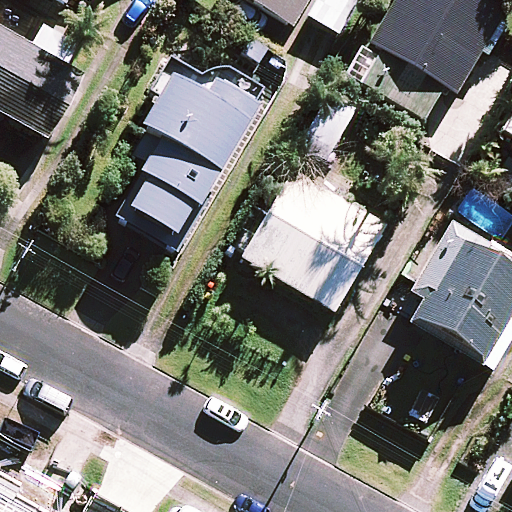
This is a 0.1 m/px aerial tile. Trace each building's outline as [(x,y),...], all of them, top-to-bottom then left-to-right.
[(240,0),(292,32),(302,16),(336,37),(358,0),(240,0)] [(394,0),(346,76),(422,124),(442,93),(450,98),(507,9),(492,0),(394,0)] [(76,78),(0,35),(0,116),(41,140),(76,78)] [(146,96),(156,101),(138,133),(158,144),(138,179),(144,183),(125,215),(172,242),(190,212),(196,215),(218,175),(265,93),(212,62),(202,79),(167,59),(146,96)] [(511,109),(498,133),(506,150),(511,152),(511,109)] [(331,316),(381,233),(316,194),(289,178),(239,261),(331,316)] [(511,318),(511,267),(450,227),(398,307),(484,362),(511,318)] [(475,375),(427,348),(392,409),(441,436),(475,375)]
